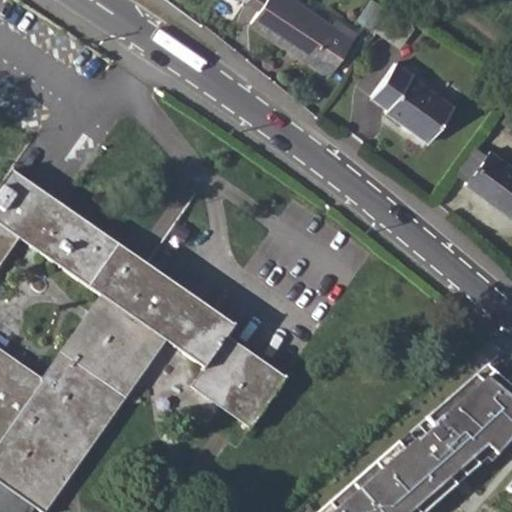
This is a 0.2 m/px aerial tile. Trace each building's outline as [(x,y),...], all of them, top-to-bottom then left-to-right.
[(290,0),(246,0),(244,3),(258,12),(249,24),(328,75),(355,35),(333,21),(329,26),(290,0)] [(391,8),(376,31),(399,47),(414,25),(391,8)] [(395,64),(369,98),(385,110),(384,112),(426,143),(452,108),(409,77),(411,75),(395,64)] [(489,103),(499,110),(510,97),(500,89),(489,103)] [(510,97),(499,110),(506,115),(503,118),(511,124),(511,94),(510,97)] [(473,146),(454,173),(466,181),(464,185),(510,218),(511,215),(511,168),(488,151),(485,155),(473,146)] [(0,481),(44,511),(45,511),(167,341),(204,367),(188,388),(247,430),(281,382),(222,339),(228,330),(4,172),(0,178),(0,481)] [(396,443),(316,511),(410,511),(413,510),(414,511),(423,511),(454,486),(448,479),(458,471),(463,477),(477,465),(471,459),(484,448),(494,456),(511,435),(511,390),(484,366),(424,418),(432,427),(415,441),(414,439),(402,450),(396,443)]
